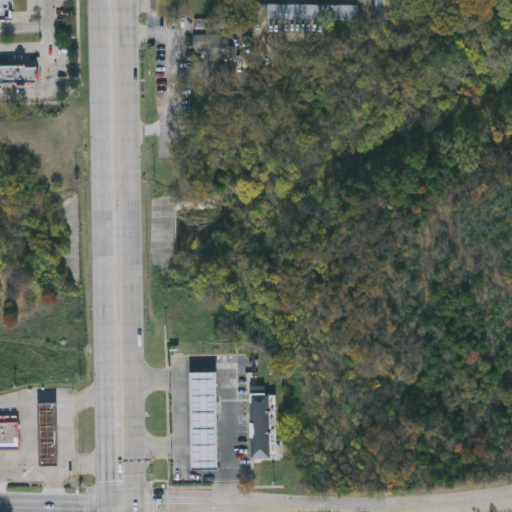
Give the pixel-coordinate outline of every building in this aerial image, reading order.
[(14,0),(14,12),(12,12),(13,22),(0,22),(0,0),(14,0)] [(377,0),(377,21),(392,21),(391,0),(377,0)] [(359,8),(359,23),(268,24),(268,8),(359,8)] [(235,36),(235,58),(221,58),(221,73),(209,73),(209,54),(205,54),(205,47),(200,47),(200,36),(235,36)] [(38,82),(0,82),(0,67),(38,67),(38,82)] [(219,375),(222,471),(198,472),(195,376),(219,375)] [(56,400),(58,462),(39,463),(38,401),(56,400)] [(0,414),(17,415),(17,420),(19,420),(18,451),(0,450),(0,414)]
